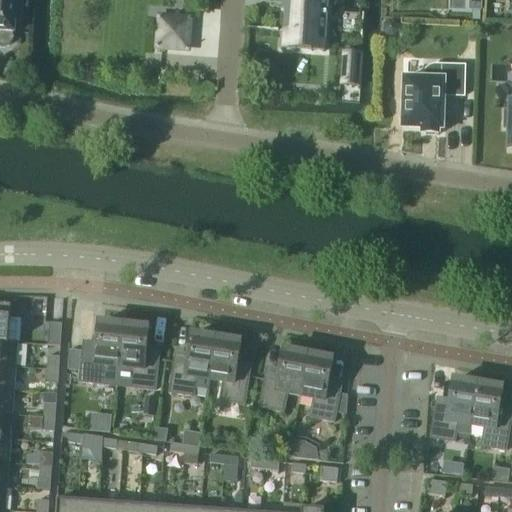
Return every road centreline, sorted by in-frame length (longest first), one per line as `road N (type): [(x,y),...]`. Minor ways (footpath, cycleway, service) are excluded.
road 1 (residential): [(511,188),(0,97)]
road 2 (residential): [(395,315),(83,255),(0,254)]
road 3 (residential): [(380,511),(395,315)]
